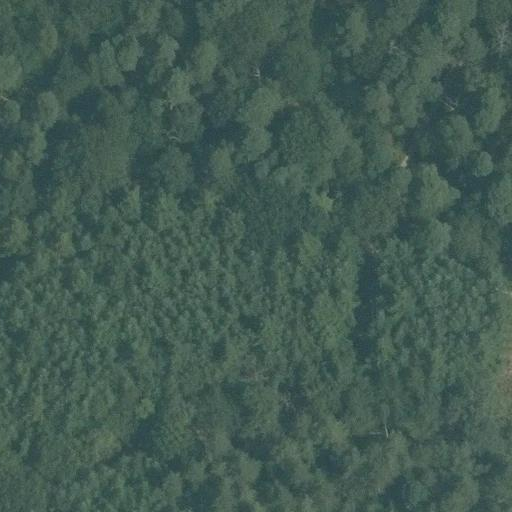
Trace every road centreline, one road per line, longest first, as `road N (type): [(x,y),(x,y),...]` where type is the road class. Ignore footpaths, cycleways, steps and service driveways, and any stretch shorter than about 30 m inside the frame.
road 1 (track): [(25,511),(105,467),(250,423),(511,437)]
road 2 (track): [(337,425),(356,281),(504,0)]
